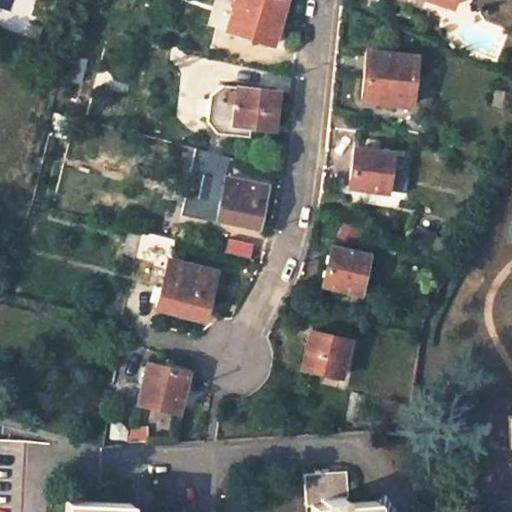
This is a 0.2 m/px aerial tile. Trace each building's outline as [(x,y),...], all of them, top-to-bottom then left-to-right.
[(270,46),(283,0),(233,0),(223,32),(270,46)] [(409,106),(415,59),(367,53),(360,100),(409,106)] [(86,64),(74,61),(69,83),(81,85),(86,64)] [(276,93),(235,89),(219,88),(208,98),(205,125),(215,136),(249,139),(249,129),(273,131),(276,93)] [(509,96),(492,92),(488,107),(506,111),(509,96)] [(52,117),(47,138),(68,143),(73,122),(52,117)] [(390,155),(353,149),(347,185),(383,192),(390,155)] [(267,187),(226,179),(218,218),(259,226),(267,187)] [(430,254),(451,262),(457,248),(437,239),(430,254)] [(207,249),(177,242),(172,263),(201,270),(207,249)] [(360,293),(368,258),(332,249),(323,285),(360,293)] [(446,273),(451,262),(430,254),(424,264),(446,273)] [(214,274),(201,270),(172,263),(169,262),(158,310),(203,320),(214,274)] [(341,377),(350,341),(310,331),(301,366),(341,377)] [(179,413),(189,374),(149,365),(141,402),(179,413)] [(389,399),(384,417),(402,421),(407,403),(389,399)] [(349,500),(347,470),(305,474),(306,503),(313,502),(313,511),(376,511),(376,499),(349,500)] [(128,511),(129,504),(67,500),(66,511),(128,511)]
